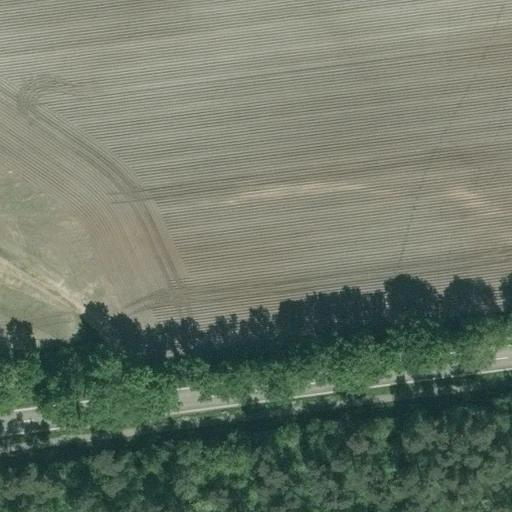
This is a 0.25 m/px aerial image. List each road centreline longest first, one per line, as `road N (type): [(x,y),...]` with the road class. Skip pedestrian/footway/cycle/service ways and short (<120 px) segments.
road 1 (tertiary): [(0,426),(511,358)]
road 2 (track): [(120,409),(114,308),(0,234)]
